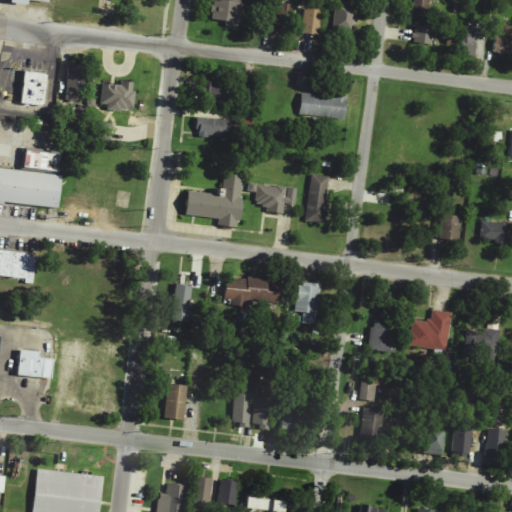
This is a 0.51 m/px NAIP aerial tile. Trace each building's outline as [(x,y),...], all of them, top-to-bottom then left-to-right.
[(242,0),(225,0),(226,1),(219,0),(213,0),(211,20),(226,22),(226,27),(239,29),(242,0)] [(413,0),(413,14),(430,14),(430,0),(413,0)] [(292,5),(271,3),(268,29),(290,32),(292,5)] [(353,30),(354,5),(335,4),(334,30),(353,30)] [(321,10),(303,9),(302,35),(320,35),(321,10)] [(495,54),(511,54),(511,36),(511,26),(496,26),(495,54)] [(432,45),(433,28),(415,27),(414,44),(432,45)] [(475,27),(462,27),(461,56),(475,56),(475,27)] [(66,101),(85,102),(86,66),(67,65),(66,101)] [(47,73),(24,70),(20,102),(44,105),(47,73)] [(135,83),(120,82),(120,86),(102,85),(101,109),(134,110),(135,83)] [(225,84),(204,84),(203,100),(225,100),(225,84)] [(300,117),(345,119),(346,96),(301,94),(300,117)] [(237,128),(253,127),(252,113),(237,113),(237,128)] [(231,138),(232,121),(197,120),(197,137),(231,138)] [(113,125),(98,123),(95,139),(111,142),(113,125)] [(0,168),(0,202),(1,203),(1,201),(55,207),(59,175),(0,168)] [(224,175),(240,177),(238,198),(240,198),(237,221),(235,221),(235,228),(217,225),(218,218),(184,214),(187,191),(214,194),(214,188),(222,189),(224,175)] [(328,177),(309,176),(307,223),(326,224),(328,177)] [(297,190),(249,184),(248,193),(256,194),(255,206),(267,208),(266,213),(284,215),(285,205),(295,206),(297,190)] [(440,241),(460,242),(461,217),(441,216),(440,241)] [(511,224),(482,221),(480,241),(511,244),(511,224)] [(0,251),(0,277),(24,280),(24,284),(33,285),(36,255),(0,251)] [(225,299),(232,300),(231,306),(258,308),(259,302),(281,305),(284,282),(247,278),(247,281),(227,279),(225,299)] [(315,326),(319,285),(298,283),(295,312),(303,313),(302,324),(315,326)] [(189,322),(190,286),(174,286),(173,322),(189,322)] [(412,320),(409,347),(447,351),(452,314),(432,311),(431,322),(412,320)] [(464,360),(496,363),(500,319),(488,318),(486,332),(467,330),(464,360)] [(395,322),(371,321),(370,352),(394,353),(395,322)] [(17,349),(15,373),(49,377),(51,358),(36,356),(36,351),(17,349)] [(374,402),(377,383),(362,381),(359,400),(374,402)] [(183,421),(188,387),(169,385),(164,419),(183,421)] [(250,427),(250,394),(233,394),(233,426),(250,427)] [(270,426),(271,395),(254,394),(253,426),(270,426)] [(302,406),(282,406),(283,431),(302,431),(302,406)] [(362,411),(361,440),(381,441),(382,412),(362,411)] [(445,426),(426,425),(424,455),(443,456),(445,426)] [(470,458),(471,429),(454,428),(453,458),(470,458)] [(506,460),(508,431),(488,430),(486,459),(506,460)] [(29,511),(35,468),(100,476),(95,511),(29,511)] [(193,508),(210,509),(211,479),(194,478),(193,508)] [(237,482),(220,482),(219,506),(236,506),(237,482)] [(185,511),(187,487),(167,486),(166,495),(158,494),(156,511),(185,511)] [(285,511),(285,501),(247,500),(246,511),(285,511)]
